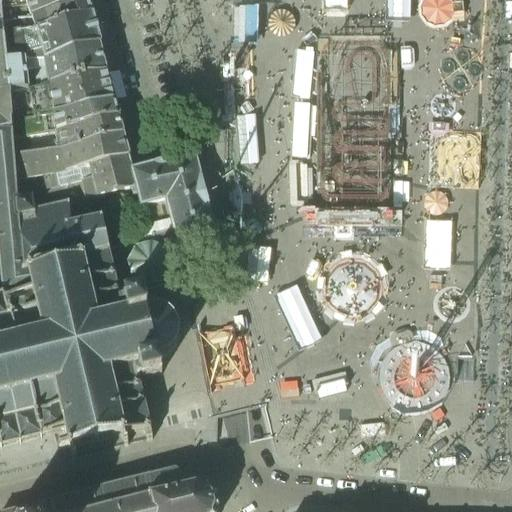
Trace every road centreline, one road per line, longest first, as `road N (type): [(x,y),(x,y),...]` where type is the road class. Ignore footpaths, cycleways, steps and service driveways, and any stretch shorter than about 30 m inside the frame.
road 1 (residential): [(0,496),(181,453),(256,475)]
road 2 (residential): [(511,507),(301,488),(256,475)]
road 3 (residential): [(156,125),(121,0)]
